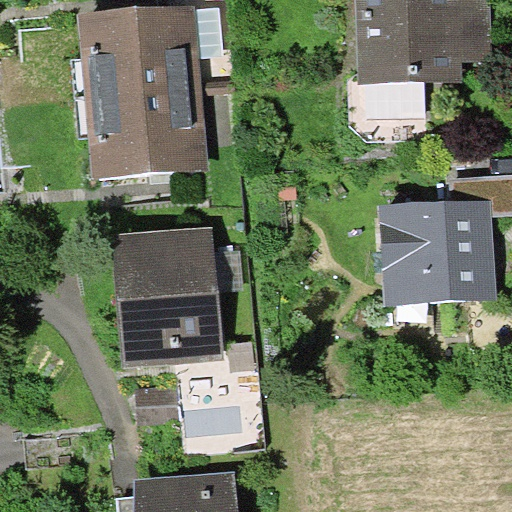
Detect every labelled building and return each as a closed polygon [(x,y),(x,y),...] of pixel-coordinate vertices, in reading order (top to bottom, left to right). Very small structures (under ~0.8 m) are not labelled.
[(491,0),(356,0),(359,84),(464,80),(463,62),(493,62),(491,0)] [(197,4),(81,13),(83,60),(90,136),(93,177),(209,169),(201,57),(197,9),(197,4)] [(220,7),(197,9),(201,57),(223,55),(220,7)] [(80,137),(90,136),(83,60),(72,61),(80,137)] [(511,174),(450,178),(450,202),(492,201),(492,217),(511,215),(511,174)] [(450,202),(380,206),(385,305),(498,299),(492,217),(492,201),(450,202)] [(213,225),(112,233),(125,369),(225,360),(213,225)] [(254,341),(229,342),(231,372),(256,370),(254,341)] [(177,387),(137,388),(139,425),(180,422),(177,387)] [(80,433),(24,439),(27,471),(83,466),(80,433)] [(239,511),(236,471),(135,479),(134,497),(116,497),(118,511),(239,511)]
